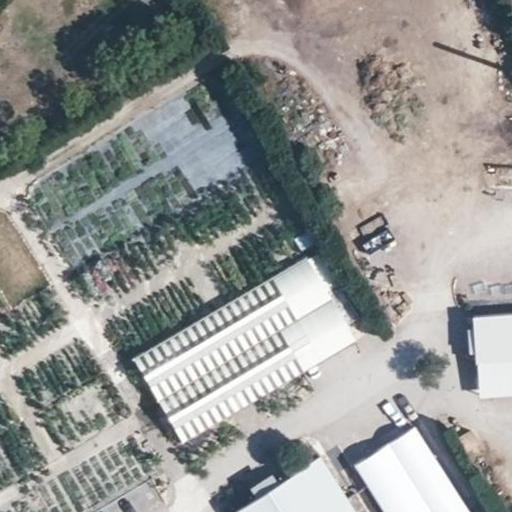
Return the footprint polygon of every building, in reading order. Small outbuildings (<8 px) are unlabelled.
[(211,0),(230,37),(242,31),(226,0),(211,0)] [(267,0),(275,13),(286,6),(281,0),(267,0)] [(277,120),(287,115),(277,100),(269,105),(277,120)] [(298,259),(131,361),(179,440),(347,340),(298,259)] [(511,318),(476,321),(482,400),(511,397),(511,318)] [(377,420),(435,511),(470,511),(402,404),(377,420)] [(338,445),(379,511),(428,511),(372,423),(338,445)] [(354,511),(319,457),(280,481),(251,500),(235,511),(354,511)] [(251,500),(280,481),(273,471),(244,489),(251,500)]
